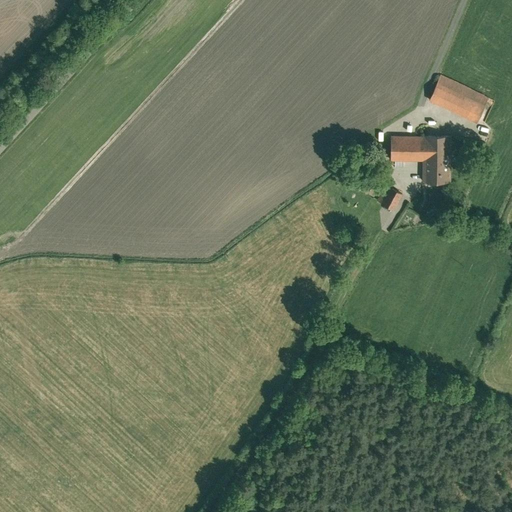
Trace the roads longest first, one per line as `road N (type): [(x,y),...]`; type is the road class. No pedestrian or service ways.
road 1 (track): [(206,511),(286,397),(361,257)]
road 2 (unclassified): [(118,0),(0,143)]
